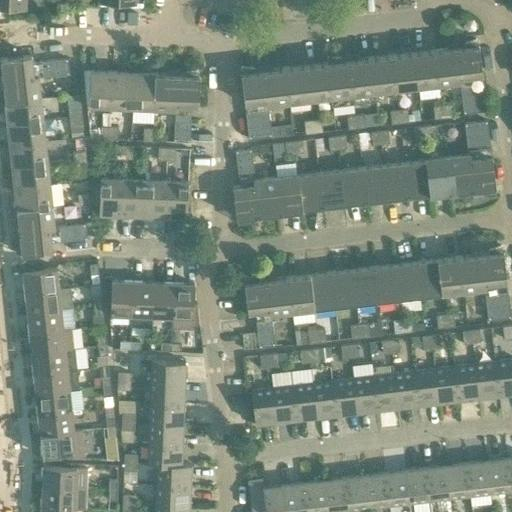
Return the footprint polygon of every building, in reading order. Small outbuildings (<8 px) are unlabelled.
[(0,0),(0,7),(26,8),(26,0),(0,0)] [(137,13),(128,13),(127,25),(136,25),(137,13)] [(454,47),(435,49),(439,85),(460,83),(462,98),(469,97),(477,96),(485,95),(483,85),(479,86),(477,77),(482,76),(479,44),(478,44),(477,39),(464,41),(465,46),(459,47),(458,42),(453,43),(454,47)] [(435,49),(413,52),(417,88),(419,100),(440,97),(439,85),(435,49)] [(413,52),(392,54),(396,90),(417,88),(413,52)] [(392,54),(370,57),(375,93),(396,90),(392,54)] [(5,102),(41,98),(39,78),(50,76),(48,60),(33,62),(32,55),(0,58),(0,59),(0,58),(0,72),(2,72),(2,78),(0,78),(0,83),(3,83),(5,102)] [(340,56),(326,57),(327,62),(328,62),(332,98),(331,98),(332,106),(376,101),(375,93),(370,57),(351,59),(351,55),(346,56),(346,60),(340,61),(340,56)] [(56,68),(69,66),(68,58),(55,60),(56,68)] [(50,76),(57,76),(56,68),(55,60),(48,60),(50,76)] [(327,62),(306,65),(310,100),(331,98),(332,98),(328,62),(327,62)] [(254,66),(241,67),(241,72),(245,104),(250,104),(251,113),(246,113),(247,123),(255,122),(262,121),(270,120),(268,105),(289,103),(285,67),(266,69),(265,65),(260,66),(261,70),(255,71),(254,66)] [(306,65),(285,67),(289,103),(310,100),(306,65)] [(57,76),(70,74),(69,66),(56,68),(57,76)] [(155,73),(154,109),(175,110),(175,121),(191,122),(191,107),(198,107),(199,75),(199,70),(186,69),(186,74),(179,74),(180,70),(175,70),(174,74),(155,73)] [(88,106),(111,107),(112,71),(90,70),(88,106)] [(112,71),(111,107),(132,108),(134,72),(112,71)] [(134,72),(132,108),(154,109),(155,73),(134,72)] [(485,95),(477,96),(479,112),(486,111),(485,95)] [(477,96),(469,97),(471,113),(479,112),(477,96)] [(469,97),(462,98),(464,114),(471,113),(469,97)] [(7,124),(43,120),(41,98),(5,102),(7,124)] [(450,104),(441,105),(442,118),(452,117),(450,104)] [(442,118),(441,105),(433,106),(434,119),(442,118)] [(66,109),(67,118),(79,116),(78,107),(66,109)] [(407,109),(399,110),(400,123),(409,122),(407,109)] [(400,123),(399,110),(390,111),(392,124),(400,123)] [(364,114),(355,115),(357,128),(365,127),(364,114)] [(357,128),(355,115),(347,116),(348,129),(357,128)] [(79,116),(67,118),(68,126),(80,124),(79,116)] [(321,119),(313,120),(314,133),(323,132),(321,119)] [(10,145),(45,141),(43,120),(7,124),(10,145)] [(270,120),(262,121),(264,137),(272,136),(270,120)] [(314,133),(313,120),(304,121),(305,134),(314,133)] [(482,137),(489,136),(487,120),(480,121),(482,137)] [(262,121),(255,122),(256,138),(264,137),(262,121)] [(474,138),(482,137),(480,121),(472,122),(474,138)] [(255,122),(247,123),(249,139),(256,138),(255,122)] [(466,139),(474,138),(472,122),(464,123),(466,139)] [(431,125),(422,126),(423,139),(432,138),(431,125)] [(100,139),(109,139),(109,127),(101,126),(100,139)] [(423,139),(422,126),(413,127),(415,140),(423,139)] [(109,127),(109,139),(118,140),(118,127),(109,127)] [(143,141),(152,141),(153,128),(144,128),(143,141)] [(174,141),(182,141),(182,128),(174,128),(174,141)] [(182,141),(190,141),(190,128),(182,128),(182,141)] [(388,130),(379,131),(381,144),(390,143),(388,130)] [(381,144),(379,131),(371,132),(372,145),(381,144)] [(345,135),(336,136),(338,149),(346,148),(345,135)] [(338,149),(336,136),(328,137),(329,150),(338,149)] [(447,157),(452,192),(471,190),(471,194),(476,194),(476,190),(482,189),(482,194),(496,192),(495,187),(492,155),(487,156),(486,147),(490,146),(489,136),(482,137),(474,138),(466,139),(468,154),(447,157)] [(302,140),(293,141),(295,154),(303,153),(302,140)] [(12,166),(48,163),(45,141),(10,145),(12,166)] [(295,154),(293,141),(285,142),(286,155),(295,154)] [(115,158),(123,159),(124,146),(115,146),(115,158)] [(124,146),(123,159),(132,159),(132,146),(124,146)] [(158,160),(166,160),(167,148),(158,147),(158,160)] [(167,148),(166,160),(175,161),(176,148),(167,148)] [(245,162),(253,161),(251,149),(243,150),(245,162)] [(71,152),(72,160),(85,159),(84,150),(71,152)] [(237,163),(245,162),(243,150),(235,150),(237,163)] [(426,159),(430,195),(452,192),(447,157),(426,159)] [(85,159),(72,160),(73,169),(86,167),(85,159)] [(404,162),(409,197),(430,195),(426,159),(404,162)] [(238,170),(254,168),(253,161),(245,162),(237,163),(238,170)] [(383,164),(387,200),(409,197),(404,162),(383,164)] [(14,188),(50,184),(48,163),(12,166),(14,188)] [(362,167),(366,203),(387,200),(383,164),(362,167)] [(340,169),(345,205),(366,203),(362,167),(340,169)] [(280,213),(276,177),(255,179),(254,168),(238,170),(240,185),(233,186),(236,218),(237,218),(238,223),(251,221),(250,216),(256,216),(257,220),(262,219),(261,215),(280,213)] [(319,172),(323,208),(345,205),(340,169),(319,172)] [(319,172),(297,174),(302,210),(323,208),(319,172)] [(276,177),(280,213),(302,210),(297,174),(276,177)] [(99,214),(121,215),(123,179),(100,178),(99,214)] [(121,215),(143,216),(144,180),(123,179),(121,215)] [(143,216),(164,216),(166,180),(144,180),(143,216)] [(166,180),(164,216),(187,217),(188,181),(166,180)] [(16,209),(52,206),(50,184),(14,188),(16,209)] [(76,195),(77,203),(90,202),(89,193),(76,195)] [(54,226),(52,206),(16,209),(18,228),(14,229),(15,234),(19,233),(20,240),(15,240),(16,253),(21,253),(53,250),(52,243),(67,241),(66,225),(54,226)] [(86,231),(86,223),(73,225),(73,232),(86,231)] [(73,232),(73,225),(66,225),(67,241),(74,241),(73,232)] [(87,239),(86,231),(73,232),(74,241),(87,239)] [(459,256),(463,292),(484,289),(486,304),(494,304),(501,303),(509,302),(508,292),(503,293),(502,283),(507,283),(503,251),(502,246),(489,248),(489,252),(483,253),(483,249),(478,249),(478,254),(459,256)] [(438,259),(442,294),(463,292),(459,256),(438,259)] [(416,261),(420,297),(442,294),(438,259),(416,261)] [(416,261),(395,264),(399,299),(420,297),(416,261)] [(90,264),(91,274),(99,273),(98,263),(90,264)] [(373,266),(378,302),(399,299),(395,264),(373,266)] [(373,266),(352,269),(356,305),(378,302),(373,266)] [(23,271),(25,292),(59,289),(56,267),(23,271)] [(331,271),(335,307),(356,305),(352,269),(331,271)] [(309,274),(314,310),(335,307),(331,271),(309,274)] [(288,277),(292,312),(314,310),(309,274),(288,277)] [(257,328),(273,326),(271,315),(292,312),(288,277),(269,279),(268,275),(263,275),(264,279),(258,280),(257,275),(244,277),(245,282),(244,282),(248,314),(255,313),(257,328)] [(110,314),(131,315),(133,282),(112,281),(110,314)] [(151,326),(152,316),(153,282),(133,282),(131,315),(131,325),(151,326)] [(152,316),(172,317),(174,283),(153,282),(152,316)] [(174,283),(172,317),(172,327),(193,328),(195,284),(174,283)] [(69,287),(59,289),(55,289),(25,292),(27,312),(61,309),(71,308),(69,287)] [(93,295),(94,305),(102,304),(101,294),(93,295)] [(503,319),(511,318),(509,302),(501,303),(503,319)] [(494,304),(496,319),(503,319),(501,303),(494,304)] [(102,304),(94,305),(95,315),(103,314),(102,304)] [(488,320),(496,319),(494,304),(486,304),(488,320)] [(61,309),(27,312),(29,333),(63,329),(73,328),(75,328),(73,308),(71,308),(61,309)] [(453,313),(445,314),(446,327),(455,326),(453,313)] [(436,315),(438,328),(446,327),(445,314),(436,315)] [(410,318),(402,319),(403,332),(412,331),(410,318)] [(403,332),(402,319),(393,320),(395,333),(403,332)] [(369,336),(367,323),(359,324),(360,337),(369,336)] [(360,337),(359,324),(350,325),(352,338),(360,337)] [(502,326),(504,339),(511,337),(511,328),(511,325),(502,326)] [(266,334),(274,333),(273,326),(257,328),(258,335),(266,334)] [(29,333),(32,353),(75,348),(73,328),(63,329),(29,333)] [(325,328),(316,330),(318,342),(326,341),(325,328)] [(479,329),(470,330),(472,343),(480,342),(479,329)] [(318,342),(316,330),(308,330),(309,343),(318,342)] [(472,343),(470,330),(462,331),(463,344),(472,343)] [(267,347),(275,346),(274,333),(266,334),(267,347)] [(259,348),(267,347),(266,334),(258,335),(259,348)] [(439,334),(430,335),(432,348),(440,347),(439,334)] [(97,336),(98,346),(106,345),(105,335),(97,336)] [(430,335),(422,336),(423,346),(423,349),(432,348),(430,335)] [(398,339),(389,340),(391,352),(399,351),(398,339)] [(391,352),(389,340),(381,341),(382,353),(391,352)] [(120,349),(130,350),(130,341),(120,341),(120,349)] [(130,341),(130,350),(140,350),(141,342),(130,341)] [(161,351),(171,351),(171,343),(161,343),(161,351)] [(171,343),(171,351),(181,352),(181,344),(171,343)] [(357,343),(349,344),(350,357),(359,356),(357,343)] [(350,357),(349,344),(340,345),(342,358),(350,357)] [(106,345),(98,346),(99,356),(107,355),(106,345)] [(32,353),(34,373),(77,369),(75,348),(32,353)] [(317,348),(308,349),(310,362),(318,361),(317,348)] [(310,362),(308,349),(300,350),(301,363),(310,362)] [(276,353),(268,354),(269,367),(278,366),(276,353)] [(269,367),(268,354),(259,355),(261,368),(269,367)] [(511,358),(495,361),(499,394),(511,392),(511,358)] [(152,360),(151,381),(185,383),(185,362),(152,360)] [(495,361),(474,363),(478,397),(499,394),(495,361)] [(474,363),(454,366),(458,399),(478,397),(474,363)] [(454,366),(434,368),(438,401),(458,399),(454,366)] [(434,368),(414,370),(418,404),(438,401),(434,368)] [(34,373),(36,393),(69,390),(79,389),(77,369),(34,373)] [(414,370),(393,373),(397,406),(418,404),(414,370)] [(118,372),(118,381),(130,381),(131,372),(118,372)] [(393,373),(373,375),(377,409),(397,406),(393,373)] [(102,376),(103,386),(111,385),(110,375),(102,376)] [(373,375),(353,378),(357,411),(377,409),(373,375)] [(353,378),(333,380),(337,413),(357,411),(353,378)] [(333,380),(313,382),(317,416),(337,413),(333,380)] [(130,381),(118,381),(117,389),(130,390),(130,381)] [(151,381),(150,402),(184,403),(185,383),(151,381)] [(313,382),(292,385),(296,418),(317,416),(313,382)] [(111,385),(103,386),(104,396),(112,396),(111,385)] [(292,385),(272,387),(276,421),(296,418),(292,385)] [(276,421),(272,387),(251,390),(255,423),(276,421)] [(69,390),(36,393),(38,414),(71,410),(83,409),(81,389),(79,389),(69,390)] [(150,402),(149,422),(183,423),(184,403),(150,402)] [(38,414),(40,434),(74,431),(71,410),(38,414)] [(122,412),(122,421),(135,422),(135,413),(122,412)] [(106,417),(107,427),(115,426),(114,416),(106,417)] [(135,422),(122,421),(121,430),(134,430),(135,422)] [(149,422),(148,442),(182,444),(183,423),(149,422)] [(115,426),(107,427),(108,437),(116,436),(115,426)] [(74,431),(40,434),(42,455),(73,452),(73,457),(84,456),(82,430),(74,431)] [(147,464),(158,464),(158,463),(181,464),(181,463),(182,444),(148,442),(147,464)] [(124,453),(124,462),(137,462),(137,453),(124,453)] [(506,458),(486,460),(490,494),(510,491),(506,458)] [(486,460),(466,463),(470,496),(490,494),(486,460)] [(137,462),(124,462),(124,470),(136,471),(137,462)] [(158,464),(157,483),(190,485),(191,464),(181,463),(181,464),(158,463),(158,464)] [(466,463),(446,465),(450,499),(470,496),(466,463)] [(446,465),(425,468),(429,501),(450,499),(446,465)] [(43,466),(42,487),(86,489),(87,468),(43,466)] [(425,468),(405,470),(409,503),(429,501),(425,468)] [(405,470),(385,472),(389,506),(409,503),(405,470)] [(385,472),(365,475),(368,508),(389,506),(385,472)] [(365,475),(344,477),(348,511),(368,508),(365,475)] [(344,477),(324,480),(327,511),(336,511),(348,511),(344,477)] [(286,511),(284,485),(263,487),(262,479),(249,481),(252,511),(286,511)] [(110,480),(109,490),(117,490),(118,480),(110,480)] [(327,511),(324,480),(304,482),(307,511),(327,511)] [(307,511),(304,482),(284,485),(286,511),(307,511)] [(157,483),(156,504),(189,505),(190,485),(157,483)] [(42,487),(41,508),(75,509),(85,509),(86,489),(42,487)] [(117,490),(109,490),(109,500),(117,500),(117,490)] [(123,494),(122,502),(135,503),(136,494),(123,494)] [(135,503),(122,502),(122,511),(135,511),(135,503)]
